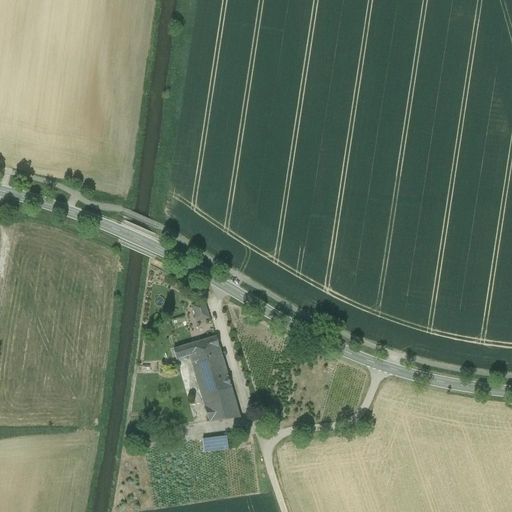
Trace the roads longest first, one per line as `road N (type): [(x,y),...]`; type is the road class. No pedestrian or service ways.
road 1 (tertiary): [(0,191),(160,249),(327,344),(385,367)]
road 2 (unclassified): [(385,367),(360,422),(273,443),(265,460),(283,511)]
road 3 (tertiary): [(385,367),(511,392)]
